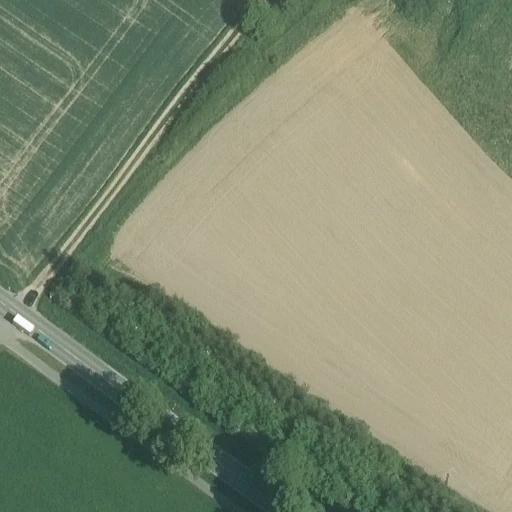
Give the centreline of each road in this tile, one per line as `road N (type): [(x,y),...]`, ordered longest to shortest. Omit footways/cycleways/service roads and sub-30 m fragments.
road 1 (track): [(262,0),(8,313)]
road 2 (secondary): [(0,307),(278,511)]
